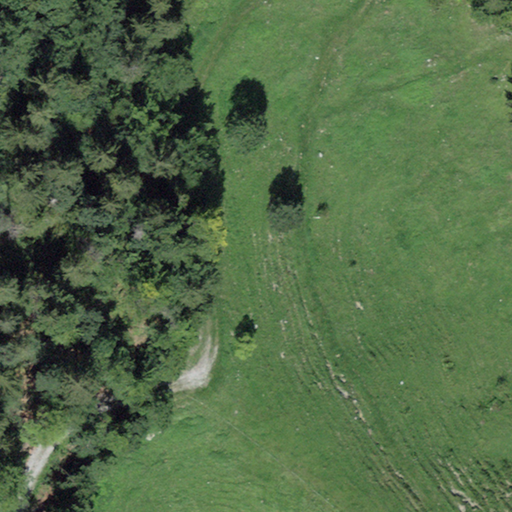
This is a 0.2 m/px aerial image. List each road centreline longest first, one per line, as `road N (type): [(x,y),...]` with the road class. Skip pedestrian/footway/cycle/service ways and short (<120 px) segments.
road 1 (track): [(18,511),(49,439),(106,400),(204,374),(214,349),(211,291),(188,121),(199,73),(227,23),(256,0)]
road 2 (track): [(369,0),(341,30),(313,92),(300,238),(336,352),(445,511)]
